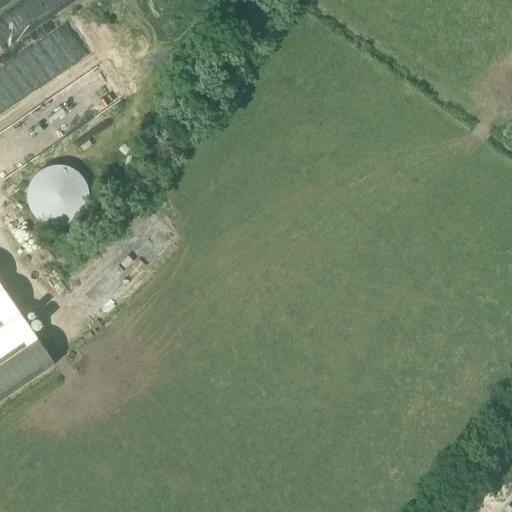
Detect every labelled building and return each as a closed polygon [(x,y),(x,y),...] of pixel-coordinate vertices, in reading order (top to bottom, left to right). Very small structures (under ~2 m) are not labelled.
[(52,48),(3,78),(15,98),(64,68),(52,48)] [(137,105),(123,115),(140,137),(154,127),(137,105)] [(28,210),(80,223),(92,175),(40,162),(28,210)] [(0,294),(0,400),(50,368),(0,294)] [(511,511),(511,501),(502,511),(511,511)]
